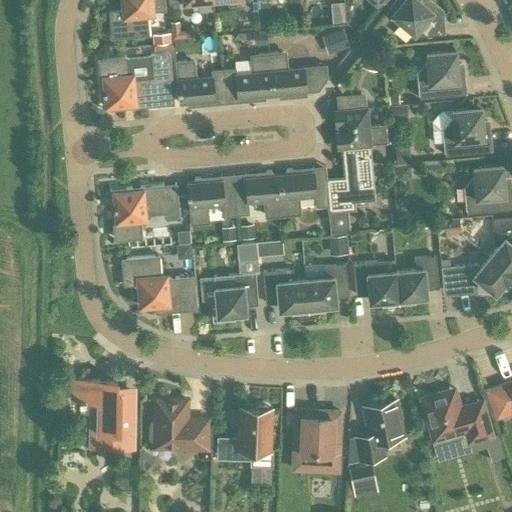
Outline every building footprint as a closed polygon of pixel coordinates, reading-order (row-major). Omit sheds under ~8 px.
[(111,37),(149,34),(147,13),(151,13),(151,10),(164,9),(163,0),(121,0),(123,9),(108,11),(111,37)] [(393,0),(389,5),(393,9),(390,13),(413,32),(413,36),(443,33),(441,9),(430,0),(428,0),(429,0),(428,0),(393,0)] [(179,29),(178,21),(170,21),(171,38),(194,36),(193,28),(179,29)] [(324,34),(330,52),(351,46),(345,28),(324,34)] [(154,49),(171,48),(170,32),(153,33),(154,49)] [(361,65),(377,70),(382,52),(367,48),(361,65)] [(456,63),(455,49),(425,52),(426,61),(417,72),(419,98),(465,93),(463,70),(461,70),(461,63),(456,63)] [(268,52),(271,93),(278,93),(278,97),(306,94),(305,90),(317,89),(326,77),(325,63),(287,67),(285,50),(268,52)] [(125,55),(97,58),(102,109),(124,107),(131,106),(157,104),(155,81),(171,79),(169,61),(168,51),(150,53),(150,54),(125,56),(125,55)] [(264,94),(271,93),(268,52),(249,53),(251,70),(235,72),(235,66),(222,67),(226,101),(264,98),(264,94)] [(226,101),(222,67),(210,69),(211,74),(195,75),(193,58),(175,60),(176,77),(178,102),(186,101),(187,105),(226,101)] [(340,145),(386,141),(384,123),(367,125),(364,92),(335,94),(340,145)] [(482,121),(480,106),(450,109),(451,118),(442,129),(445,155),(490,151),(488,127),(487,128),(486,120),(482,121)] [(328,210),(328,211),(330,232),(349,230),(347,209),(354,208),(353,200),(374,198),(369,143),(386,142),(386,141),(340,145),(343,175),(325,177),(324,165),(328,210)] [(503,178),(502,164),(472,166),(473,176),(464,186),(466,212),(511,208),(510,185),(508,185),(508,178),(503,178)] [(327,211),(328,211),(328,210),(324,165),(285,168),(285,172),(278,173),(282,215),(300,213),(298,196),(314,194),(315,206),(327,205),(327,211)] [(282,215),(278,173),(271,174),(271,170),(232,173),(236,213),(248,212),(247,201),(263,199),(264,216),(282,215)] [(223,215),(236,213),(232,173),(193,177),(194,181),(185,181),(188,206),(190,223),(208,221),(207,204),(222,203),(223,215)] [(178,215),(175,182),(109,188),(114,239),(142,237),(140,218),(144,217),(144,213),(165,212),(165,216),(178,215)] [(449,234),(460,233),(459,217),(448,218),(449,234)] [(488,255),(511,275),(511,217),(491,219),(493,241),(497,245),(488,255)] [(436,219),(437,235),(449,234),(448,218),(436,219)] [(243,237),(256,236),(255,223),(242,224),(243,237)] [(225,241),(242,239),(240,224),(222,226),(225,241)] [(330,253),(349,253),(349,233),(330,233),(330,253)] [(264,240),(255,241),(257,255),(266,254),(264,240)] [(257,257),(257,255),(255,241),(236,243),(237,259),(257,257)] [(160,275),(158,254),(121,257),(123,284),(137,283),(139,305),(154,303),(155,311),(195,308),(192,274),(165,277),(165,274),(160,275)] [(395,269),(398,303),(415,301),(414,296),(426,295),(424,268),(436,266),(435,254),(412,256),(413,267),(395,269)] [(504,288),(511,279),(511,275),(488,255),(479,266),(475,262),(453,264),(456,293),(485,291),(488,287),(494,293),(501,285),(504,288)] [(381,304),(398,303),(395,269),(384,270),(382,259),(352,262),(353,274),(366,273),(368,301),(380,300),(381,304)] [(304,277),(307,311),(324,309),(324,305),(336,304),(333,276),(346,275),(345,262),(322,264),(323,276),(304,277)] [(284,268),(261,270),(263,282),(264,300),(277,299),(278,309),(290,308),(290,312),(307,311),(304,277),(293,278),(292,267),(284,268)] [(212,320),(234,318),(233,313),(245,312),(243,284),(256,283),(254,271),(232,273),(233,284),(213,286),(215,305),(210,305),(212,320)] [(119,412),(120,391),(116,391),(116,380),(99,379),(99,378),(71,378),(71,399),(78,399),(78,402),(84,402),(84,399),(97,400),(97,415),(85,415),(85,430),(90,430),(89,446),(132,447),(133,412),(119,412)] [(511,379),(487,388),(496,415),(511,409),(511,379)] [(462,416),(454,387),(422,396),(434,439),(447,436),(449,432),(464,428),(468,441),(492,434),(484,410),(462,416)] [(206,447),(207,417),(186,417),(186,398),(155,397),(154,422),(151,422),(148,425),(148,437),(151,440),(154,441),(154,445),(183,446),(206,447)] [(359,459),(384,454),(381,439),(403,434),(396,399),(362,406),(368,433),(354,436),(359,459)] [(269,449),(270,407),(239,406),(238,436),(231,435),(230,458),(252,459),(253,448),(269,449)] [(336,472),(337,460),(339,410),(295,408),(292,470),(336,472)] [(485,446),(491,461),(505,456),(500,442),(485,446)] [(139,460),(147,452),(141,445),(139,447),(139,460)] [(354,494),(377,489),(371,462),(348,467),(354,494)]
